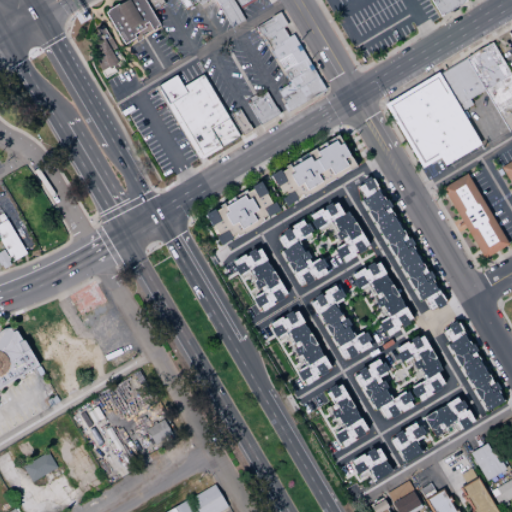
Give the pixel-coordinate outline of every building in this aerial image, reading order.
[(127,0),(121,0),(114,4),(128,27),(138,21),(139,20),(127,0)] [(141,23),(144,21),(150,30),(154,27),(153,26),(157,23),(150,12),(143,0),(127,0),(139,20),(138,21),(140,24),(141,23)] [(152,0),(143,0),(150,12),(157,8),(152,0)] [(152,0),(157,8),(164,4),(161,0),(152,0)] [(191,0),(193,3),(183,8),(178,0),(191,0)] [(231,0),(243,20),(229,28),(212,0),(231,0)] [(253,0),(240,8),(235,0),(253,0)] [(466,0),(439,16),(429,0),(466,0)] [(108,6),(128,40),(132,37),(133,37),(131,33),(128,27),(114,4),(113,3),(108,6)] [(108,6),(128,40),(121,44),(102,11),(104,10),(104,9),(108,6)] [(285,24),(278,11),(269,16),(269,18),(254,26),(258,34),(261,34),(272,28),(273,31),(285,24)] [(131,33),(143,27),(141,23),(140,24),(138,21),(128,27),(131,33)] [(132,37),(134,41),(140,38),(139,36),(150,30),(144,21),(141,23),(143,27),(131,33),(133,37),(132,37)] [(123,62),(100,24),(93,28),(94,30),(93,37),(93,45),(94,55),(95,63),(97,71),(99,71),(103,79),(115,72),(110,65),(114,63),(115,66),(123,62)] [(291,34),(279,41),(280,44),(270,50),(261,34),(272,28),(273,31),(285,24),(291,34)] [(270,50),(280,44),(279,41),(291,34),(298,47),(276,60),(270,50)] [(491,42),(511,77),(511,129),(508,132),(483,90),(463,58),(491,42)] [(276,60),(298,47),(304,57),(281,70),(276,60)] [(281,70),(304,57),(310,66),(287,80),(281,70)] [(438,73),(463,58),(483,90),(457,106),(438,73)] [(280,97),(275,89),(288,82),(287,80),(310,66),(316,76),(292,90),(280,97)] [(382,104),(436,71),(438,73),(457,106),(479,144),(442,166),(437,157),(420,168),(382,104)] [(165,105),(166,104),(185,93),(181,85),(200,73),(226,117),(208,128),(185,140),(165,105)] [(155,85),(157,89),(166,104),(185,93),(181,85),(174,74),(155,85)] [(292,90),(316,76),(324,90),(300,103),(292,90)] [(166,104),(157,89),(156,90),(165,105),(166,104)] [(292,90),(300,103),(285,112),(280,105),(283,103),(280,97),(292,90)] [(269,119),(255,97),(256,97),(265,91),(278,114),(269,119)] [(249,101),(247,97),(254,93),(256,97),(255,97),(249,101)] [(269,119),(255,97),(249,101),(245,103),(258,126),(269,119)] [(227,113),(238,107),(251,130),(240,136),(227,113)] [(238,137),(220,148),(208,128),(226,117),(238,137)] [(208,128),(185,140),(196,158),(197,159),(199,160),(201,159),(220,148),(208,128)] [(267,174),(276,169),(278,171),(283,168),(281,166),(286,163),(287,165),(306,154),(305,152),(312,147),(314,150),(331,139),(330,136),(335,133),(354,166),(306,194),(306,193),(300,196),(299,193),(294,196),(295,199),(283,205),(278,197),(281,195),(276,186),(274,187),(267,174)] [(511,191),(497,165),(511,156),(511,191)] [(438,187),(465,172),(508,245),(481,261),(438,187)] [(414,302),(436,291),(425,270),(422,272),(405,237),(401,239),(371,177),(355,185),(361,198),(362,198),(414,302)] [(201,213),(211,208),(212,210),(217,207),(216,205),(220,202),(222,205),(240,194),(238,191),(243,189),(244,191),(249,188),(247,186),(257,180),(264,192),(263,193),(268,202),(271,201),(276,210),(265,216),(263,214),(259,217),(261,220),(234,236),(233,233),(228,236),(229,238),(217,245),(212,236),(215,234),(210,224),(208,225),(201,213)] [(367,248),(346,211),(341,214),(333,201),(307,217),(314,230),(328,222),(341,245),(333,249),(340,263),(367,248)] [(0,223),(5,220),(26,254),(12,262),(0,242),(0,223)] [(297,288),(326,274),(319,258),(307,263),(297,240),(309,234),(303,221),(275,234),(282,250),(279,250),(297,288)] [(230,262),(237,276),(247,271),(259,294),(251,298),(258,311),(284,298),(258,247),(230,262)] [(0,250),(2,249),(8,260),(0,264),(0,250)] [(379,261),(349,274),(356,290),(367,284),(383,320),(377,322),(383,335),(408,323),(379,261)] [(93,280),(106,302),(101,305),(80,318),(66,296),(93,280)] [(306,301),(314,314),(341,299),(333,286),(306,301)] [(427,311),(440,305),(435,293),(422,299),(427,311)] [(101,305),(105,312),(84,325),(80,318),(101,305)] [(341,362),(354,355),(354,354),(369,346),(362,332),(352,337),(342,317),(339,319),(332,305),(317,313),(341,362)] [(267,324),(274,339),(284,333),(301,367),(294,371),(301,385),(327,372),(296,309),(267,324)] [(500,403),(475,351),(474,352),(470,343),(466,345),(455,322),(440,329),(447,343),(480,413),(500,403)] [(0,387),(37,365),(23,340),(21,340),(15,329),(11,328),(7,328),(4,329),(0,330),(0,387)] [(420,334),(392,349),(400,363),(409,358),(421,381),(408,388),(416,402),(443,387),(435,373),(439,371),(420,334)] [(372,410),(389,400),(379,383),(388,378),(377,359),(350,375),(372,410)] [(339,383),(324,391),(331,406),(328,407),(339,430),(332,434),(338,447),(365,434),(339,383)] [(376,406),(382,420),(411,408),(405,393),(376,406)] [(421,416),(432,439),(445,433),(442,428),(454,422),(458,429),(471,423),(457,397),(421,416)] [(154,445),(170,435),(161,420),(144,430),(154,445)] [(400,463),(419,454),(413,441),(421,437),(415,424),(388,436),(400,463)] [(468,453),(484,443),(489,450),(491,449),(504,470),(485,482),(468,453)] [(367,470),(372,480),(389,473),(376,447),(348,460),(355,476),(367,470)] [(46,452),(55,468),(30,483),(21,467),(46,452)] [(457,488),(476,477),(497,511),(469,511),(471,510),(465,500),(462,501),(460,497),(462,496),(457,488)] [(511,478),(488,492),(499,510),(507,505),(505,501),(511,497),(511,478)] [(385,493),(406,480),(410,488),(389,501),(385,493)] [(212,483),(187,498),(195,511),(217,511),(226,507),(212,483)] [(424,500),(417,489),(428,483),(435,494),(424,500)] [(431,511),(424,500),(435,494),(440,490),(446,499),(448,498),(449,500),(447,502),(453,511),(455,511),(431,511)] [(394,511),(389,504),(410,491),(419,506),(408,511),(394,511)] [(163,511),(187,498),(195,511),(163,511)] [(371,511),(369,508),(382,500),(387,508),(385,509),(386,511),(371,511)]
